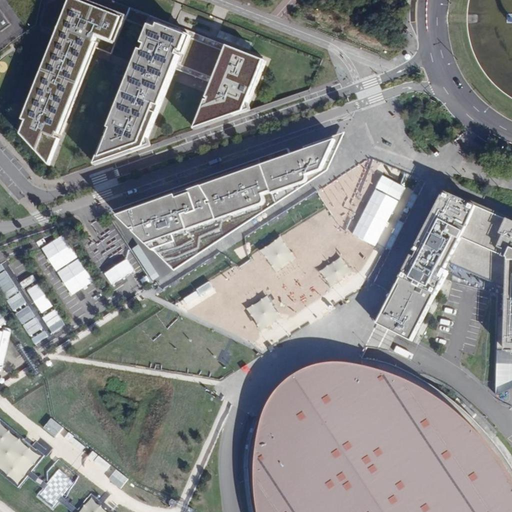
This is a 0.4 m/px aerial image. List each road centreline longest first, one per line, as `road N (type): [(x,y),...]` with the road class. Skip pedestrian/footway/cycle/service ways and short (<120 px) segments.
road 1 (unclassified): [(432,31),(409,67),(50,196),(31,190),(0,157)]
road 2 (unclassified): [(0,228),(411,86),(457,95)]
